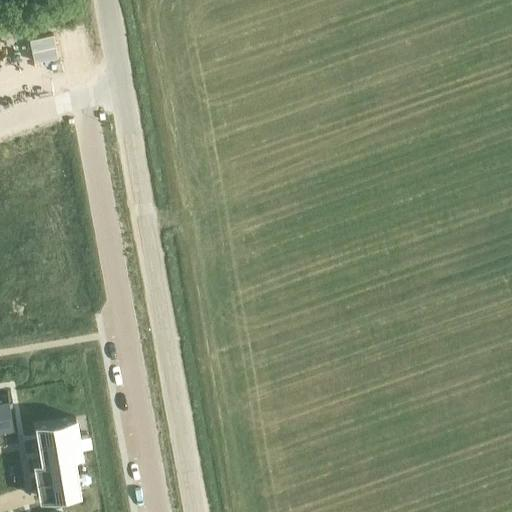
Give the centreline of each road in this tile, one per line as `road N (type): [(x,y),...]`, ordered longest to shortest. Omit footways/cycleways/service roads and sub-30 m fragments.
road 1 (unclassified): [(192,511),(119,90)]
road 2 (residential): [(83,99),(154,511)]
